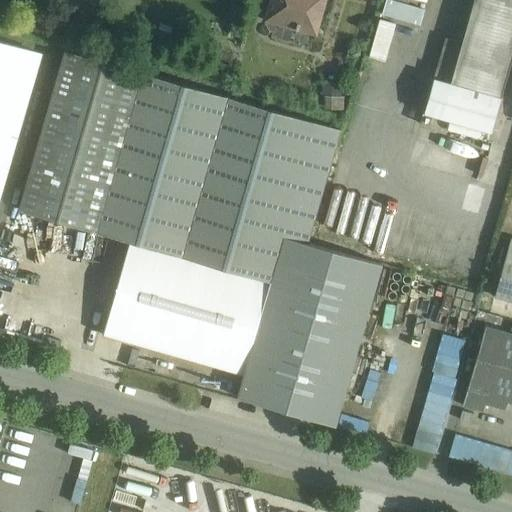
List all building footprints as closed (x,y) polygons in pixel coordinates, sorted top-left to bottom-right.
[(324,0),(271,0),(267,19),(295,27),(295,29),(298,30),(298,28),(315,33),(324,0)] [(397,0),(382,0),(379,13),(419,23),(424,7),(397,0)] [(511,55),(511,0),(473,0),(462,42),(450,83),(434,78),(433,78),(424,113),(491,132),(501,97),(500,97),(511,55)] [(377,16),(369,44),(387,49),(395,21),(377,16)] [(462,42),(445,38),(434,78),(450,83),(462,42)] [(0,190),(40,53),(0,41),(0,190)] [(341,129),(65,49),(18,209),(129,241),(269,281),(282,236),(308,243),(341,129)] [(308,243),(282,236),(269,281),(243,374),(237,397),(335,425),(381,264),(308,243)] [(511,238),(510,238),(505,256),(494,296),(511,300),(511,238)] [(269,281),(129,241),(102,334),(243,374),(269,281)] [(511,333),(485,326),(463,405),(484,411),(489,396),(511,402),(511,333)] [(440,331),(411,446),(436,452),(465,338),(440,331)] [(511,448),(455,430),(448,454),(511,473),(511,448)]
